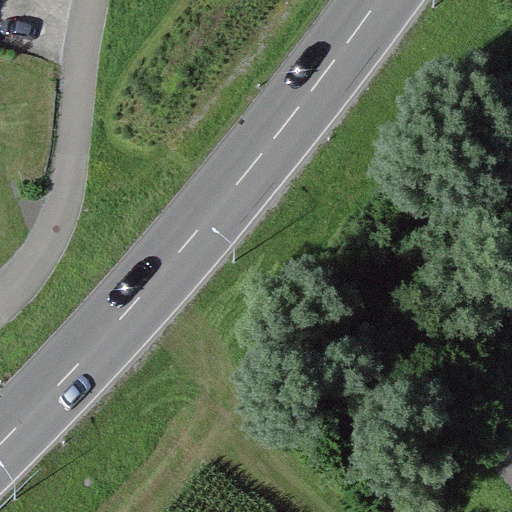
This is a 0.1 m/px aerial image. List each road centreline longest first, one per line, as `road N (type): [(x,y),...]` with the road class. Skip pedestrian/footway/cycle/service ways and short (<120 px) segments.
road 1 (primary): [(380,0),(222,207),(0,446)]
road 2 (residential): [(93,0),(66,203),(37,262),(0,302)]
